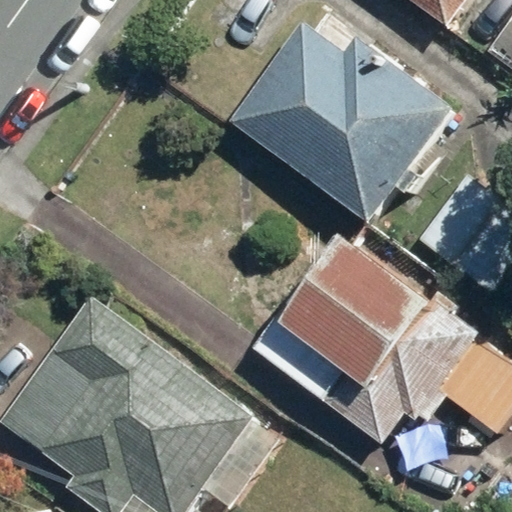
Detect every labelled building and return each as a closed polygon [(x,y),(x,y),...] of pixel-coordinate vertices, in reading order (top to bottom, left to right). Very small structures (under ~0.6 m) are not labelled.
[(427,0),(463,27),(483,0),(427,0)] [(306,16),(231,120),(373,222),(458,105),(356,32),(346,45),(306,16)] [(511,186),(481,164),(427,239),(501,291),(511,276),(511,186)] [(358,219),(270,345),(410,442),(431,412),(440,419),(454,398),(510,436),(511,433),(511,347),(496,336),(502,328),(463,301),(468,294),(358,219)] [(85,471),(75,485),(114,511),(205,511),(278,411),(106,289),(13,420),(85,471)]
